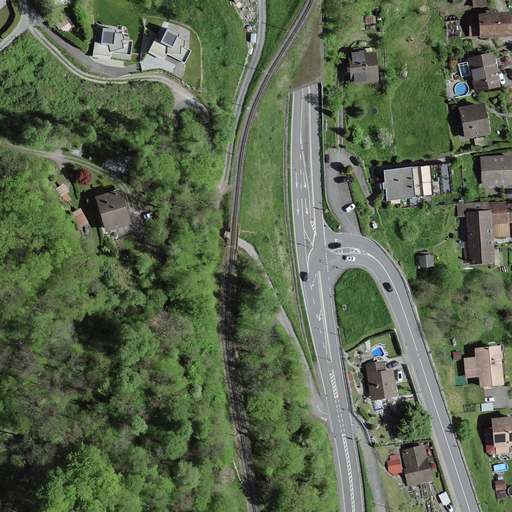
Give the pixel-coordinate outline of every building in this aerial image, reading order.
[(447,15),(448,36),(462,36),(461,14),(447,15)] [(507,36),(506,14),(477,15),(478,38),(507,36)] [(114,34),(114,31),(102,29),(100,43),(94,42),(92,54),(109,56),(110,52),(129,55),(131,42),(122,41),(122,36),(114,34)] [(177,35),(166,30),(160,42),(154,40),(148,53),(163,60),(166,54),(184,63),(189,51),(181,47),(184,42),(175,38),(177,35)] [(364,52),(347,54),(351,84),(375,81),(373,55),(364,56),(364,52)] [(499,86),(491,53),(466,59),(474,92),(499,86)] [(487,133),(481,104),(458,109),(464,138),(487,133)] [(511,183),(511,156),(479,158),(481,186),(511,183)] [(449,194),(445,164),(382,171),(386,201),(449,194)] [(129,224),(119,189),(93,196),(103,231),(129,224)] [(511,222),(511,204),(504,205),(504,203),(489,204),(486,204),(486,203),(457,205),(457,216),(465,216),(468,265),(492,263),(490,237),(507,236),(506,223),(511,222)] [(433,256),(420,257),(421,266),(433,265),(433,256)] [(498,345),(473,348),(474,357),(462,358),(464,380),(477,379),(478,387),(501,385),(498,345)] [(383,361),(366,364),(372,400),(396,396),(392,371),(386,372),(383,361)] [(511,416),(490,419),(494,455),(508,453),(507,447),(511,446),(511,416)] [(423,446),(399,451),(406,485),(430,480),(423,446)]
